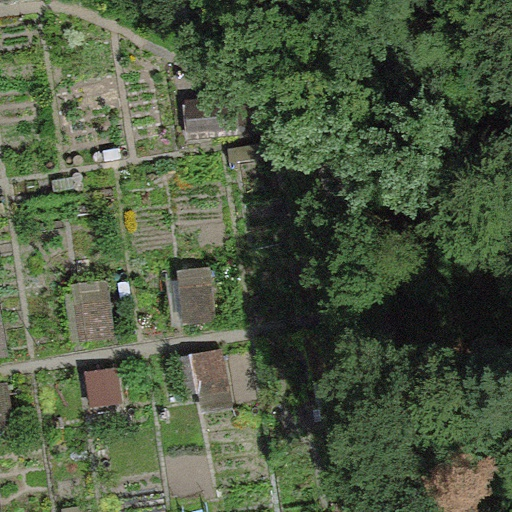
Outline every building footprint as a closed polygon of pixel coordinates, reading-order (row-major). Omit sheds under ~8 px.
[(179,326),(215,323),(212,271),(176,273),(179,326)] [(78,345),(119,340),(112,284),(72,289),(78,345)] [(0,306),(0,354),(9,353),(2,306),(0,306)] [(193,412),(233,407),(225,347),(185,352),(193,412)] [(78,430),(127,424),(120,368),(72,373),(78,430)] [(0,430),(16,428),(10,380),(0,381),(0,430)]
